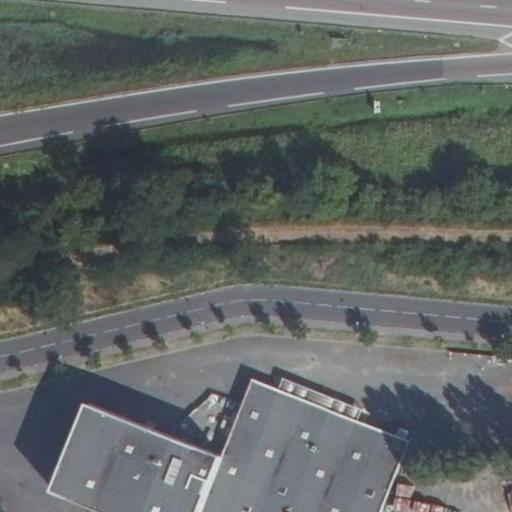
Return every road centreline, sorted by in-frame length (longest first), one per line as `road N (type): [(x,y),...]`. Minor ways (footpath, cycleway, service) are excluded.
road 1 (unclassified): [(0,352),(253,299),(511,320)]
road 2 (motorway): [(0,135),(300,82),(511,65)]
